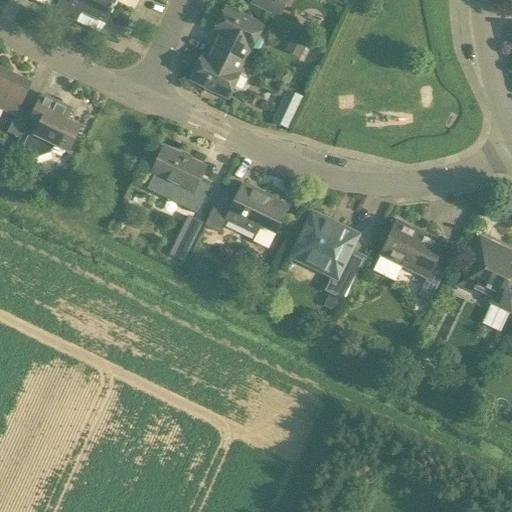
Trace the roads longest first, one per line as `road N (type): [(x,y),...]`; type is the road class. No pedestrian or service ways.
road 1 (residential): [(511,155),(395,186),(334,182),(127,95)]
road 2 (residential): [(511,150),(480,0)]
road 3 (residential): [(127,95),(0,37)]
